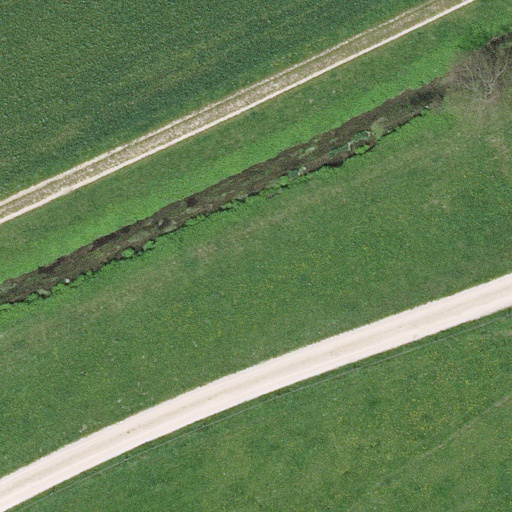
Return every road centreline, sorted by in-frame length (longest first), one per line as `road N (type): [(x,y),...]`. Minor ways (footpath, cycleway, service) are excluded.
road 1 (track): [(511,288),(255,376),(0,493)]
road 2 (track): [(0,208),(442,0)]
